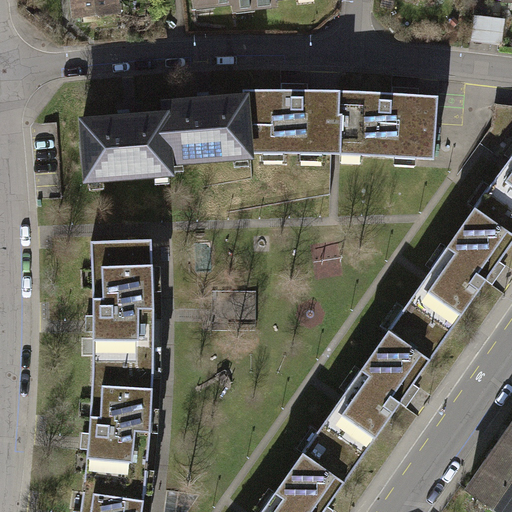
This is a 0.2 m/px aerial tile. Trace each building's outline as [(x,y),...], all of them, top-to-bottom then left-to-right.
[(115,14),(113,0),(71,0),(73,18),(115,14)] [(191,0),(192,6),(234,3),(234,10),(275,6),(274,0),(191,0)] [(340,154),(339,92),(244,89),(245,98),(249,147),(249,153),(340,154)] [(339,92),(340,154),(433,159),(437,96),(339,92)] [(163,104),(164,115),(167,153),(182,152),(182,162),(233,158),(233,148),(249,147),(245,98),(163,104)] [(168,166),(167,153),(164,115),(82,121),(86,172),(103,171),(103,178),(155,174),(154,167),(168,166)] [(511,157),(474,210),(511,237),(511,157)] [(511,244),(511,237),(474,210),(385,333),(426,363),(511,244)] [(89,242),(93,370),(153,371),(151,239),(89,242)] [(426,363),(385,333),(300,452),(341,481),(426,363)] [(169,368),(169,347),(156,348),(156,368),(169,368)] [(93,370),(83,489),(142,494),(150,432),(153,371),(93,370)] [(511,511),(511,422),(464,489),(497,511),(511,511)] [(318,511),(341,481),(300,452),(256,511),(318,511)] [(139,511),(142,494),(83,489),(79,511),(139,511)]
